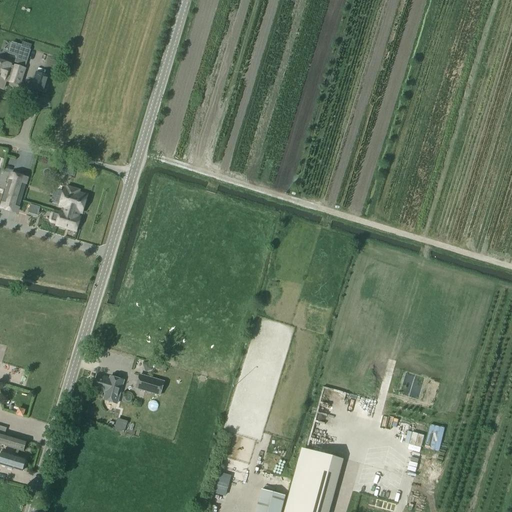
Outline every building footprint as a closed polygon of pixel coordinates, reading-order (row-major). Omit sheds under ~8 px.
[(25,66),(29,51),(20,48),(15,63),(25,66)] [(19,86),(24,70),(15,67),(15,68),(10,66),(10,65),(0,61),(0,89),(2,90),(5,80),(10,82),(10,83),(19,86)] [(36,73),(30,89),(44,94),(49,77),(36,73)] [(16,213),(27,179),(11,174),(1,209),(16,213)] [(33,185),(28,197),(40,201),(44,190),(33,185)] [(77,194),(78,192),(68,188),(67,191),(64,190),(60,207),(65,208),(64,214),(60,213),(60,214),(54,212),(52,213),(49,221),(50,223),(57,225),(56,226),(77,232),(80,219),(78,218),(80,213),(82,213),(87,197),(77,194)] [(149,363),(142,365),(145,372),(152,370),(149,363)] [(97,374),(92,390),(105,394),(103,400),(117,404),(124,381),(110,377),(110,378),(97,374)] [(140,375),(136,388),(160,395),(164,382),(140,375)] [(25,412),(18,410),(17,417),(23,419),(25,412)] [(114,429),(124,432),(124,431),(126,424),(116,421),(114,429)] [(0,445),(24,452),(27,443),(27,442),(4,435),(6,428),(0,426),(0,445)] [(330,511),(344,461),(304,450),(287,511),(330,511)] [(1,452),(0,455),(0,465),(22,472),(25,459),(1,452)] [(381,475),(378,487),(386,489),(389,477),(381,475)] [(214,495),(213,498),(219,500),(223,487),(220,486),(217,496),(214,495)] [(263,491),(256,511),(281,511),(286,497),(263,491)] [(367,511),(383,511),(386,498),(359,492),(355,509),(367,511)] [(211,511),(212,502),(205,502),(204,511),(211,511)]
